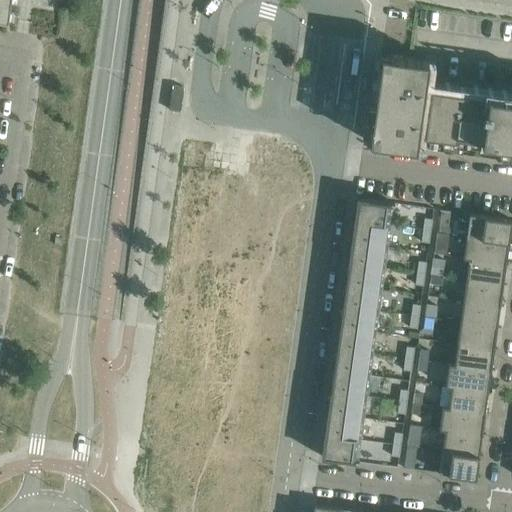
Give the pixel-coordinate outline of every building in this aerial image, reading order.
[(0,0),(0,17),(7,18),(9,0),(0,0)] [(427,61),(380,54),(368,142),(415,148),(427,61)] [(182,86),(171,85),(168,109),(179,110),(182,86)] [(511,97),(430,86),(423,133),(454,138),(455,135),(480,138),(480,141),(511,145),(511,97)] [(394,203),(357,198),(354,220),(390,225),(393,204),(394,204),(394,203)] [(439,208),(437,250),(452,250),(453,208),(439,208)] [(511,219),(469,213),(466,236),(508,242),(511,219)] [(432,219),(424,218),(422,230),(430,231),(432,219)] [(390,225),(354,220),(351,241),(387,246),(390,225)] [(429,243),(430,231),(422,230),(421,241),(429,243)] [(505,263),(508,242),(466,236),(463,257),(505,263)] [(387,246),(351,241),(348,263),(384,268),(387,246)] [(433,257),(431,273),(443,275),(445,259),(433,257)] [(502,284),(505,263),(463,257),(463,258),(468,259),(466,279),(502,284)] [(418,261),(418,262),(416,272),(424,274),(426,262),(418,261)] [(384,268),(348,263),(345,284),(381,289),(384,268)] [(424,274),(416,272),(415,284),(423,285),(424,274)] [(466,279),(463,301),(499,306),(502,284),(466,279)] [(381,289),(345,284),(342,306),(378,311),(381,289)] [(496,327),(499,306),(463,301),(460,322),(496,327)] [(412,303),(412,305),(410,315),(418,316),(420,305),(412,303)] [(426,304),(425,317),(436,318),(437,305),(426,304)] [(378,311),(342,306),(339,327),(375,332),(378,311)] [(410,315),(409,325),(409,327),(417,328),(418,316),(410,315)] [(493,349),(496,328),(496,327),(460,322),(457,343),(493,349)] [(375,332),(339,327),(336,348),(372,353),(375,332)] [(490,370),(493,349),(457,343),(454,364),(448,363),(448,364),(490,370)] [(406,346),(406,348),(404,358),(412,359),(414,347),(406,346)] [(420,369),(429,370),(430,347),(421,347),(420,369)] [(333,370),(369,375),(372,353),(336,348),(333,370)] [(404,358),(403,368),(403,370),(411,371),(412,359),(404,358)] [(487,391),(490,370),(448,364),(445,385),(487,391)] [(369,375),(333,370),(330,391),(366,396),(369,375)] [(484,413),(487,392),(487,391),(445,385),(445,386),(450,387),(448,407),(442,406),(442,407),(484,413)] [(400,389),(400,391),(398,401),(406,402),(408,390),(400,389)] [(330,391),(327,411),(327,413),(363,417),(363,418),(366,396),(330,391)] [(406,402),(398,401),(397,413),(405,414),(406,402)] [(412,403),(411,413),(419,414),(420,404),(412,403)] [(481,434),(484,413),(442,407),(439,428),(481,434)] [(363,418),(363,417),(327,413),(324,434),(360,439),(363,418)] [(478,456),(481,435),(481,434),(439,428),(439,429),(444,430),(442,450),(478,456)] [(394,432),(393,443),(393,444),(400,445),(402,433),(394,432)] [(358,460),(357,460),(360,439),(324,434),(321,456),(358,462),(358,460)] [(393,444),(391,453),(391,455),(399,456),(400,445),(393,444)] [(475,478),(478,456),(442,450),(438,473),(475,478)]
